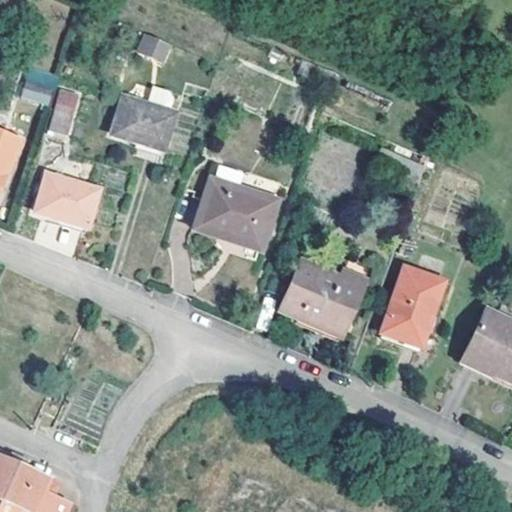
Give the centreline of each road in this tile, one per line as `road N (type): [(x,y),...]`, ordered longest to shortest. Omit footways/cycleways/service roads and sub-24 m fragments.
road 1 (residential): [(207,340),(511,473)]
road 2 (residential): [(0,249),(207,340)]
road 3 (unclassified): [(207,340),(134,416),(105,476)]
